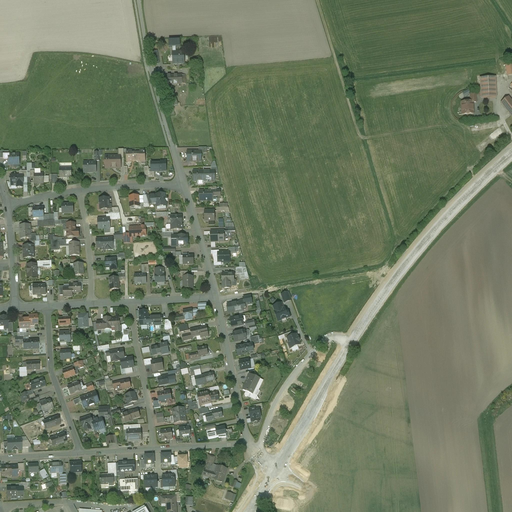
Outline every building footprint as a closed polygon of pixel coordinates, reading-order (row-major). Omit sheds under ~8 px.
[(172,53),(173,65),(185,65),(184,52),(172,53)] [(181,76),(164,77),(164,80),(164,85),(167,85),(182,84),(181,76)] [(495,78),(480,78),(481,87),(481,98),(496,98),(495,78)] [(168,88),(163,90),(166,99),(173,97),(170,88),(168,88)] [(511,101),(508,97),(501,103),(511,117),(511,101)] [(471,102),(462,103),(463,114),(473,114),(473,103),(473,102),(471,102)] [(136,152),(131,152),(131,151),(127,151),(127,162),(132,162),(132,161),(136,161),(136,152)] [(145,161),(145,151),(141,151),(141,152),(136,152),(136,161),(140,161),(140,162),(145,161)] [(201,154),(201,152),(199,152),(188,152),(188,162),(201,162),(201,154)] [(19,154),(8,154),(8,158),(9,158),(9,165),(19,165),(19,154)] [(121,159),(120,156),(118,156),(113,156),(113,157),(110,157),(109,156),(106,156),(105,158),(105,160),(106,162),(107,167),(114,167),(115,168),(119,168),(119,161),(121,161),(121,159)] [(96,162),(84,162),(84,173),(84,172),(92,172),(92,173),(96,173),(96,162)] [(166,164),(151,164),(151,169),(151,172),(154,172),(166,172),(166,164)] [(72,178),(72,168),(60,168),(60,178),(72,178)] [(203,171),(201,171),(201,172),(193,172),(194,182),(198,182),(203,181),(206,181),(206,173),(206,171),(203,171)] [(43,177),(43,174),(41,174),(35,174),(35,178),(35,184),(44,184),(44,183),(48,183),(48,177),(43,177)] [(19,176),(11,176),(11,186),(23,186),(23,176),(19,176)] [(212,196),(212,191),(209,191),(199,191),(199,201),(212,201),(212,196)] [(165,194),(156,195),(157,204),(157,207),(166,206),(166,202),(168,201),(167,198),(165,198),(165,194)] [(143,196),(138,197),(139,204),(149,203),(146,195),(143,196)] [(156,195),(147,196),(146,195),(149,203),(149,205),(157,204),(156,195)] [(138,196),(130,197),(130,208),(131,208),(131,207),(134,207),(139,207),(139,204),(138,197),(138,196)] [(109,198),(99,199),(100,210),(108,210),(111,209),(111,208),(111,205),(109,205),(109,198)] [(73,204),(62,205),(62,209),(64,209),(64,213),(62,213),(62,214),(74,213),(73,204)] [(44,208),(33,209),(33,218),(43,217),(44,217),(44,215),(44,208)] [(214,211),(205,211),(205,221),(215,221),(214,211)] [(182,216),(171,216),(168,216),(168,225),(171,225),(171,229),(171,230),(173,230),(182,230),(182,225),(182,216)] [(109,219),(104,220),(104,219),(98,219),(98,229),(105,229),(105,233),(110,233),(110,218),(109,219)] [(69,224),(67,224),(67,231),(67,233),(75,233),(75,230),(75,224),(69,224)] [(30,225),(20,226),(21,238),(26,238),(26,239),(29,239),(31,239),(31,234),(30,225)] [(145,227),(130,228),(130,235),(130,238),(146,236),(145,227)] [(224,231),(219,231),(219,232),(211,232),(211,242),(221,242),(221,241),(224,240),(224,231)] [(188,236),(177,236),(177,238),(177,245),(178,245),(188,245),(188,236)] [(112,239),(102,239),(96,240),(97,249),(102,248),(102,251),(107,251),(113,251),(112,239)] [(66,240),(51,241),(51,251),(59,251),(58,245),(67,245),(66,240)] [(79,243),(70,244),(70,256),(79,256),(79,250),(78,244),(79,244),(79,243)] [(30,246),(23,246),(24,259),(34,258),(33,258),(32,251),(34,251),(34,246),(30,246)] [(229,252),(218,252),(218,263),(230,263),(230,254),(230,252),(229,252)] [(194,256),(183,256),(183,265),(194,265),(194,256)] [(116,259),(105,259),(106,268),(112,267),(112,271),(117,270),(116,259)] [(83,264),(74,264),(74,270),(75,276),(84,275),(83,264)] [(37,265),(27,265),(28,276),(38,276),(38,275),(36,275),(36,272),(37,272),(37,265)] [(228,273),(228,272),(225,272),(225,274),(222,274),(222,288),(224,289),(231,289),(231,286),(230,282),(234,282),(234,281),(234,274),(228,274),(228,273)] [(155,275),(155,283),(165,283),(165,274),(155,275)] [(146,275),(134,275),(135,284),(146,284),(146,275)] [(188,277),(183,277),(183,288),(193,288),(193,277),(188,277)] [(118,278),(109,279),(110,290),(119,290),(119,281),(118,278)] [(81,284),(70,285),(70,288),(70,293),(72,293),(81,293),(81,284)] [(46,285),(33,286),(33,295),(46,295),(46,285)] [(64,288),(64,295),(64,297),(72,297),(72,293),(70,293),(70,288),(64,288)] [(288,293),(281,295),(284,303),(290,300),(288,293)] [(244,302),(237,303),(227,305),(229,313),(238,311),(239,311),(238,309),(245,308),(244,303),(244,302)] [(281,304),(273,307),(275,311),(274,311),(278,321),(290,317),(287,311),(286,312),(284,308),(283,308),(281,304)] [(184,315),(175,317),(175,321),(186,320),(185,318),(193,317),(193,316),(192,310),(183,311),(184,315)] [(162,316),(149,317),(148,311),(139,312),(140,326),(154,325),(154,327),(161,326),(160,321),(162,321),(162,320),(162,316)] [(87,314),(78,315),(79,320),(79,328),(88,328),(88,327),(88,319),(88,318),(87,314)] [(29,319),(19,319),(19,330),(30,329),(29,326),(34,326),(34,324),(37,324),(37,315),(28,316),(29,319)] [(70,317),(59,318),(59,326),(70,325),(71,325),(70,324),(70,317)] [(242,317),(230,319),(232,327),(243,325),(242,321),(242,317)] [(111,318),(103,319),(104,322),(104,329),(111,329),(111,328),(115,327),(116,332),(121,332),(121,330),(121,327),(120,327),(120,319),(115,320),(115,319),(111,319),(111,318)] [(187,325),(179,327),(180,333),(189,331),(187,325)] [(191,334),(182,336),(183,341),(193,338),(193,337),(200,336),(201,338),(208,336),(208,334),(206,327),(190,330),(191,334)] [(245,331),(233,333),(235,342),(247,340),(245,331)] [(69,332),(60,332),(60,342),(61,342),(61,341),(64,341),(64,342),(65,342),(65,341),(67,341),(70,341),(71,341),(71,340),(70,333),(69,334),(69,332)] [(288,345),(290,349),(300,345),(299,342),(300,341),(299,338),(297,338),(296,335),(293,336),(287,338),(287,339),(290,344),(288,345)] [(38,340),(25,341),(26,350),(33,349),(33,354),(39,353),(38,349),(39,349),(38,340)] [(168,344),(156,346),(157,347),(152,348),(153,356),(162,354),(162,355),(169,354),(168,349),(169,348),(168,344)] [(251,344),(247,345),(236,347),(238,356),(249,354),(248,353),(249,353),(249,352),(253,351),(252,345),(251,346),(251,344)] [(185,350),(188,361),(195,360),(195,361),(205,358),(212,356),(210,345),(203,346),(203,345),(192,348),(185,350)] [(118,350),(106,352),(107,357),(111,356),(112,362),(112,363),(121,361),(120,359),(125,358),(123,350),(118,351),(118,350)] [(71,351),(60,351),(61,359),(71,359),(71,355),(71,351)] [(134,367),(133,357),(125,358),(120,359),(121,361),(122,369),(125,369),(132,368),(134,367)] [(160,360),(151,362),(152,370),(153,372),(158,371),(157,370),(162,369),(161,366),(163,366),(162,362),(161,363),(160,360)] [(249,360),(239,362),(241,371),(251,369),(249,360)] [(39,362),(26,363),(26,368),(26,371),(40,370),(39,362)] [(73,368),(62,372),(65,379),(76,375),(73,368)] [(213,373),(204,375),(206,384),(207,383),(207,382),(215,381),(213,373)] [(174,375),(163,377),(163,378),(158,379),(159,386),(168,384),(168,381),(175,379),(174,375)] [(196,377),(195,378),(196,386),(206,384),(204,375),(202,376),(196,377)] [(250,375),(249,375),(247,381),(243,390),(246,392),(245,395),(251,398),(255,389),(260,380),(260,379),(250,375)] [(42,379),(29,383),(30,385),(29,385),(30,386),(32,391),(45,387),(42,379)] [(124,381),(112,384),(114,388),(117,387),(118,393),(123,391),(122,390),(131,388),(129,381),(124,382),(124,381)] [(79,383),(68,387),(71,395),(82,391),(81,388),(84,387),(82,382),(79,383)] [(92,384),(86,386),(87,388),(84,390),(85,393),(95,390),(92,384)] [(260,391),(258,390),(255,389),(251,398),(255,400),(260,391)] [(164,392),(158,393),(158,394),(159,402),(163,402),(163,401),(164,401),(164,403),(168,402),(168,405),(172,404),(170,391),(164,392)] [(27,392),(21,394),(24,402),(29,400),(35,398),(34,394),(28,396),(27,392)] [(208,392),(197,394),(197,395),(199,394),(201,405),(212,403),(211,402),(219,400),(217,393),(209,395),(208,392)] [(90,395),(88,395),(88,396),(86,397),(81,398),(81,399),(81,400),(84,408),(89,406),(94,404),(99,402),(96,393),(90,395)] [(134,393),(125,396),(128,404),(133,403),(137,401),(134,393)] [(45,400),(39,402),(44,417),(48,415),(47,411),(53,409),(50,400),(45,402),(45,400)] [(259,406),(249,408),(252,422),(260,421),(259,417),(261,417),(259,406)] [(179,409),(178,409),(177,409),(173,410),(174,417),(185,415),(184,408),(180,409),(179,409)] [(133,410),(123,413),(126,423),(132,422),(131,420),(140,417),(138,410),(133,411),(133,410)] [(221,410),(212,412),(213,416),(207,417),(208,422),(215,420),(215,419),(222,417),(221,410)] [(185,415),(174,417),(175,423),(179,423),(181,422),(182,422),(186,422),(185,415)] [(58,416),(48,420),(49,424),(47,425),(48,429),(45,429),(45,430),(61,424),(58,416)] [(90,416),(80,420),(83,427),(84,427),(85,432),(91,430),(90,425),(93,424),(91,419),(90,416)] [(101,418),(95,420),(94,418),(91,419),(93,424),(95,431),(101,429),(100,429),(104,427),(104,428),(105,428),(105,427),(101,418)] [(188,428),(179,429),(180,438),(183,438),(185,438),(191,437),(190,434),(190,433),(190,431),(190,430),(189,427),(188,428)] [(216,433),(207,435),(208,440),(219,438),(219,436),(226,435),(225,427),(215,429),(216,433)] [(129,431),(127,431),(127,442),(142,441),(141,430),(129,431)] [(171,430),(160,431),(162,441),(164,441),(165,441),(165,440),(166,440),(167,440),(172,439),(172,436),(172,433),(171,433),(171,430)] [(64,434),(54,437),(54,438),(56,445),(67,442),(64,434)] [(113,436),(106,438),(108,445),(115,443),(113,436)] [(171,454),(161,455),(161,465),(171,464),(171,454)] [(155,455),(145,455),(146,465),(155,465),(155,455)] [(215,457),(208,455),(206,463),(212,465),(215,457)] [(188,456),(178,456),(178,457),(178,465),(178,466),(179,466),(187,466),(188,466),(188,456)] [(81,463),(69,463),(70,473),(82,472),(81,463)] [(124,472),(119,472),(118,463),(116,464),(117,477),(120,476),(120,480),(125,480),(124,472)] [(131,463),(118,463),(119,472),(124,472),(131,472),(131,463)] [(31,465),(28,465),(28,473),(38,473),(37,464),(34,465),(34,464),(30,464),(31,465)] [(61,464),(49,464),(49,470),(50,470),(50,474),(56,473),(62,473),(62,468),(61,468),(61,464)] [(116,464),(108,464),(108,475),(113,475),(114,477),(117,477),(116,464)] [(17,466),(1,467),(2,475),(5,475),(5,476),(12,476),(12,478),(17,477),(17,466)] [(227,470),(217,467),(215,473),(214,479),(223,482),(227,470)] [(44,469),(39,472),(39,474),(43,480),(48,477),(44,469)] [(205,470),(203,476),(214,479),(215,473),(205,470)] [(108,475),(100,476),(100,481),(101,481),(101,485),(109,485),(109,486),(114,486),(114,477),(113,475),(108,475)] [(125,480),(120,480),(120,490),(129,490),(129,494),(139,493),(138,479),(125,480)] [(240,490),(242,484),(235,481),(232,486),(240,490)] [(17,488),(6,488),(6,497),(17,497),(17,493),(23,493),(23,489),(19,489),(17,489),(17,488)] [(234,503),(237,495),(228,492),(225,499),(234,503)] [(175,497),(161,497),(161,504),(166,504),(167,502),(168,502),(170,504),(170,505),(168,508),(168,511),(176,511),(176,502),(176,497),(175,497)]
